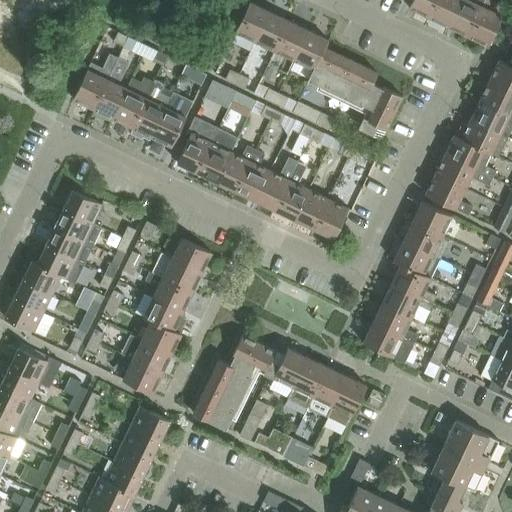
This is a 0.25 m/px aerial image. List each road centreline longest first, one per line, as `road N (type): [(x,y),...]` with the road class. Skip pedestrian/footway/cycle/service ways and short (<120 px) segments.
road 1 (residential): [(0,268),(66,132),(359,273),(461,66),(324,0)]
road 2 (residential): [(160,511),(183,464),(246,492)]
